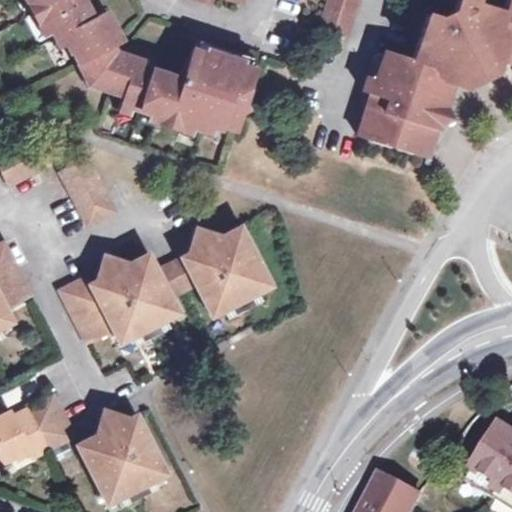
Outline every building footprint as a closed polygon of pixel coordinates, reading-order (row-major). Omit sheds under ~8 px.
[(69,46),(75,59),(85,78),(123,91),(122,93),(136,99),(136,103),(156,110),(155,113),(181,121),(182,118),(202,125),(204,120),(221,125),(221,123),(235,128),(254,69),(241,64),(241,61),(215,53),(217,43),(199,38),(197,44),(193,42),(186,68),(184,68),(181,70),(179,71),(178,74),(165,69),(150,65),(155,52),(119,40),(104,9),(92,16),(83,0),(27,0),(41,25),(46,22),(54,36),(60,34),(66,47),(69,46)] [(359,0),(327,0),(319,29),(347,38),(359,0)] [(511,0),(507,0),(503,13),(475,4),(476,0),(456,0),(453,10),(449,12),(437,18),(426,14),(412,58),(384,49),(374,78),(380,80),(378,87),(372,85),(365,107),(356,135),(427,159),(438,125),(449,120),(444,110),(452,85),(453,82),(476,70),(497,60),(499,60),(511,64),(511,0)] [(496,73),(499,60),(497,60),(476,70),(453,82),(452,85),(464,89),(481,81),(496,73)] [(355,104),(365,107),(372,85),(378,87),(380,80),(374,78),(364,75),(355,104)] [(0,155),(0,168),(8,185),(47,165),(33,139),(0,155)] [(86,159),(61,172),(88,225),(113,212),(101,188),(86,159)] [(199,247),(190,251),(187,253),(154,270),(146,254),(123,265),(122,262),(105,256),(102,264),(109,267),(106,274),(98,278),(88,283),(84,277),(59,289),(85,341),(110,329),(116,341),(134,332),(140,344),(161,333),(155,321),(175,312),(169,299),(196,286),(211,316),(231,306),(235,315),(255,305),(250,296),(269,286),(240,227),(217,238),(215,235),(199,228),(196,237),(202,240),(199,247)] [(196,237),(190,251),(199,247),(202,240),(196,237)] [(0,328),(11,323),(5,310),(30,296),(4,245),(0,246),(0,328)] [(102,264),(98,278),(106,274),(109,267),(102,264)] [(53,396),(27,409),(47,450),(73,436),(53,396)] [(11,410),(0,415),(0,465),(30,451),(34,456),(47,450),(27,409),(14,416),(11,410)] [(110,422),(114,414),(105,411),(98,431),(100,435),(77,445),(106,503),(126,494),(131,502),(151,493),(146,484),(165,474),(135,416),(130,419),(118,425),(110,422)] [(130,419),(114,414),(110,422),(118,425),(130,419)] [(511,511),(511,435),(500,427),(464,482),(511,511)] [(412,511),(420,498),(380,475),(359,511),(412,511)]
